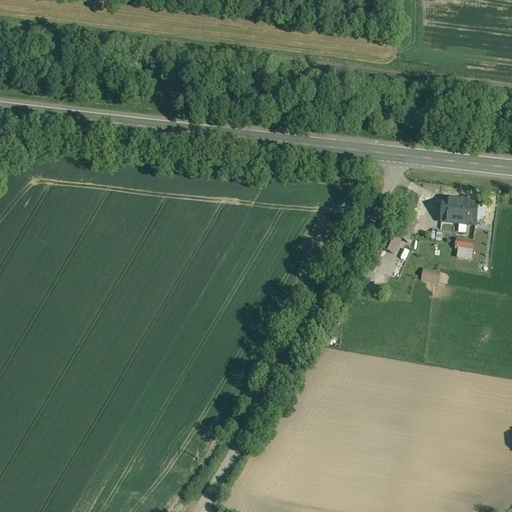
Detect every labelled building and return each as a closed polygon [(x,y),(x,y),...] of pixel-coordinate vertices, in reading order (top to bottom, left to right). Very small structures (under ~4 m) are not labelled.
[(477,206),(444,202),(441,222),(475,226),(477,206)] [(416,208),(406,204),(402,214),(412,219),(416,208)] [(418,222),(405,216),(396,234),(395,234),(394,237),(395,237),(407,243),(418,222)] [(394,237),(390,235),(383,250),(393,254),(400,240),(394,237)] [(474,243),(457,240),(455,249),(473,252),(474,243)] [(382,260),(371,254),(363,268),(373,274),(374,274),(382,260)] [(440,273),(423,271),(422,282),(430,283),(431,278),(439,279),(440,273)]
